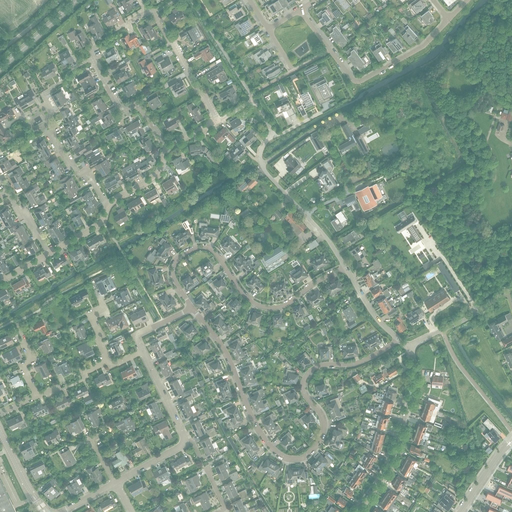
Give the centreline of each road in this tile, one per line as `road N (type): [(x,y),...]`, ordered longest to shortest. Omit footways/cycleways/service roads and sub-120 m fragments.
road 1 (residential): [(398,341),(305,376),(305,396),(323,427),(311,450),(292,458),(264,439),(218,340),(191,308)]
road 2 (residential): [(346,267),(261,167),(267,123),(190,0)]
road 3 (residential): [(191,308),(173,267),(200,247),(214,252),(243,295),(265,307),(285,304),(346,267)]
road 4 (residential): [(299,10),(356,81),(423,46),(448,19)]
road 5 (residential): [(354,511),(388,464),(407,416),(418,381),(412,348)]
road 6 (residential): [(167,146),(138,104),(121,113),(91,58)]
road 7 (residential): [(218,120),(148,11)]
road 8 (residential): [(107,204),(88,174),(64,160),(46,103)]
